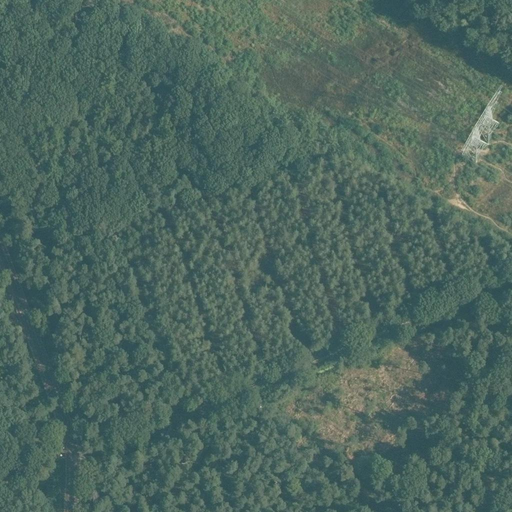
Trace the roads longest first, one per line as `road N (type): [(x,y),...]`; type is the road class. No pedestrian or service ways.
road 1 (track): [(511,283),(72,459)]
road 2 (tertiary): [(70,511),(65,428),(0,253)]
